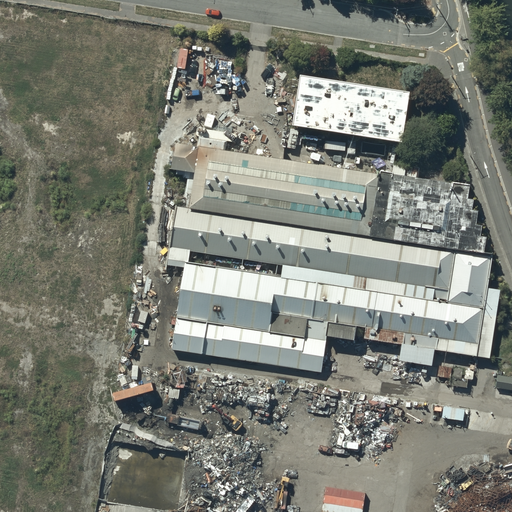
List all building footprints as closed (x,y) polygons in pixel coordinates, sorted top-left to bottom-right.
[(411,95),(299,77),(291,128),(403,146),(411,95)] [(378,175),(200,146),(194,180),(190,208),(368,237),(378,175)] [(469,184),(398,172),(387,240),(458,252),(469,184)] [(490,257),(169,206),(163,245),(276,263),(274,277),(178,262),(170,310),(473,359),(490,257)] [(328,343),(172,318),(166,351),(323,376),(328,343)] [(0,357),(0,353),(3,330),(0,328),(0,393),(8,395),(14,360),(0,357)] [(81,511),(107,358),(38,346),(13,511),(81,511)] [(511,371),(495,369),(491,397),(511,399),(511,371)]
